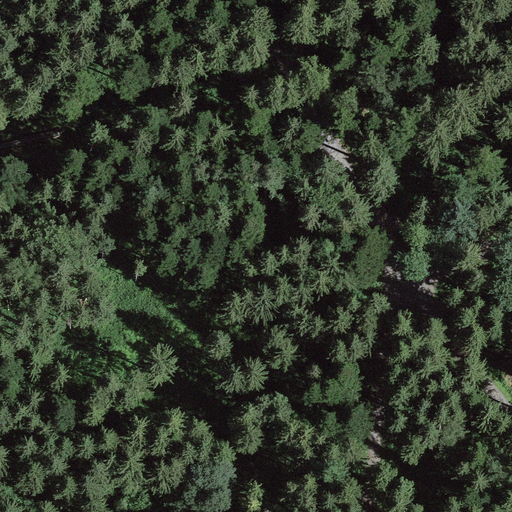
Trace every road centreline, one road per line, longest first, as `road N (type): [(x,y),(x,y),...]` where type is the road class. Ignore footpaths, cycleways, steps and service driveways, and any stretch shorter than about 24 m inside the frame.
road 1 (track): [(403,280),(246,0)]
road 2 (track): [(403,280),(391,316),(368,511)]
road 3 (track): [(511,423),(403,280)]
